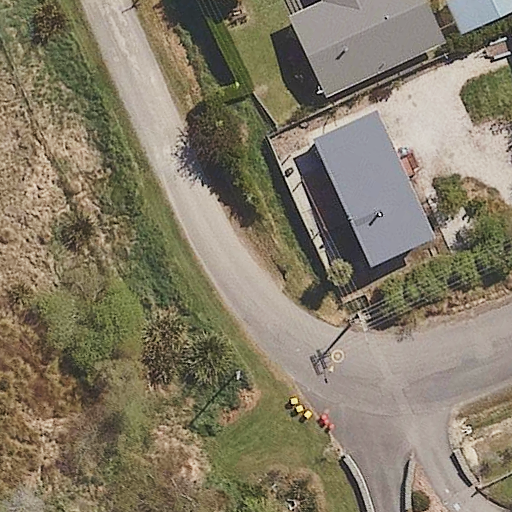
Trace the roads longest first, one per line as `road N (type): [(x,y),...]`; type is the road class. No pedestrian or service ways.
road 1 (residential): [(511,344),(389,401),(304,350),(225,268),(111,0)]
road 2 (unknown): [(341,372),(374,511)]
